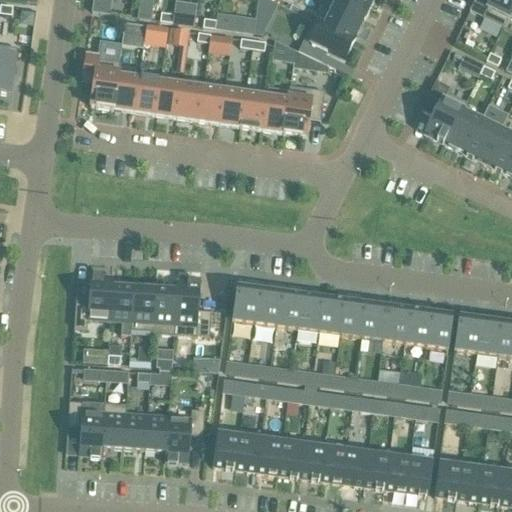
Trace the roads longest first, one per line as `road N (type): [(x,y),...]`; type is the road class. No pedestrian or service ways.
road 1 (residential): [(33,222),(5,507)]
road 2 (residential): [(33,222),(305,248)]
road 3 (residential): [(342,178),(88,141)]
road 4 (residential): [(305,248),(332,274),(511,295)]
road 5 (residential): [(511,212),(363,140)]
road 6 (residential): [(65,0),(41,162)]
road 7 (residential): [(433,0),(363,140)]
